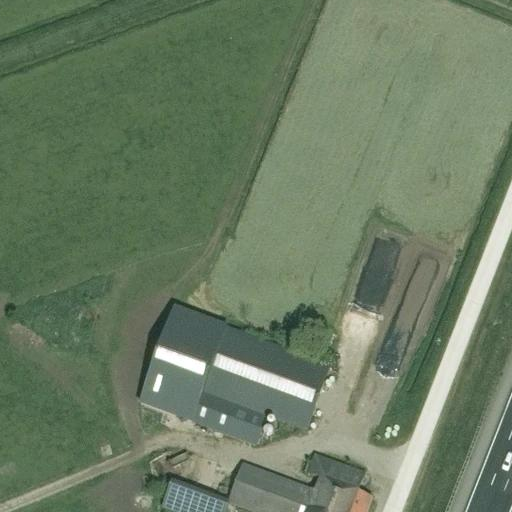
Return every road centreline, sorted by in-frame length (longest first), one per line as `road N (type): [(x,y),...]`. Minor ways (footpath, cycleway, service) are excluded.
road 1 (track): [(511,6),(162,0),(0,59)]
road 2 (unclassified): [(392,511),(511,204)]
